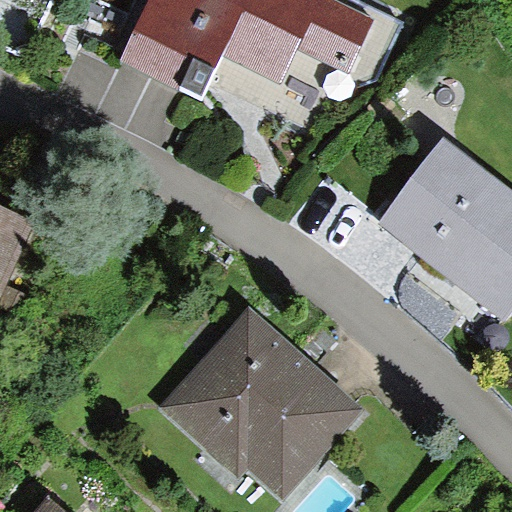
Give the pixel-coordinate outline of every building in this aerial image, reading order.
[(332,0),(158,0),(127,67),(210,106),(230,63),(287,90),(302,58),(352,81),(379,22),(332,0)] [(511,311),(511,195),(441,142),(380,221),(508,317),(511,311)] [(0,309),(36,222),(0,207),(0,309)] [(360,409),(246,307),(157,406),(237,477),(246,466),(282,497),(360,409)] [(62,511),(47,498),(34,511),(62,511)]
